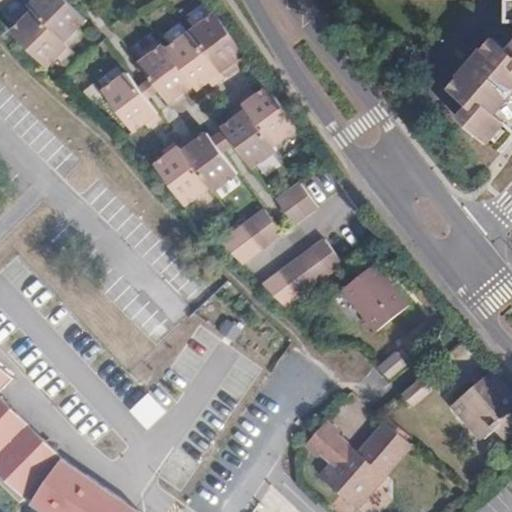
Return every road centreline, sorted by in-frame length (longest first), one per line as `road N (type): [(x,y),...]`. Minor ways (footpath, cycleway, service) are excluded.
road 1 (primary): [(252,0),(343,139),(442,267)]
road 2 (primary): [(474,240),(285,0)]
road 3 (residential): [(235,511),(326,370)]
